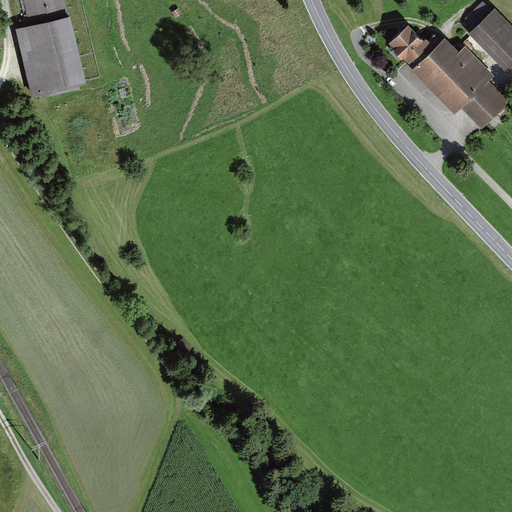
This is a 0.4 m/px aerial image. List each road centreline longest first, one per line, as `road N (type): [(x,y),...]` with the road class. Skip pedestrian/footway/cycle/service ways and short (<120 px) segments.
road 1 (track): [(136,511),(173,430),(177,389),(0,121)]
road 2 (secondary): [(311,0),(372,106),(511,260)]
road 3 (track): [(469,7),(443,34),(417,21),(358,32),(361,54),(453,144),(425,168)]
